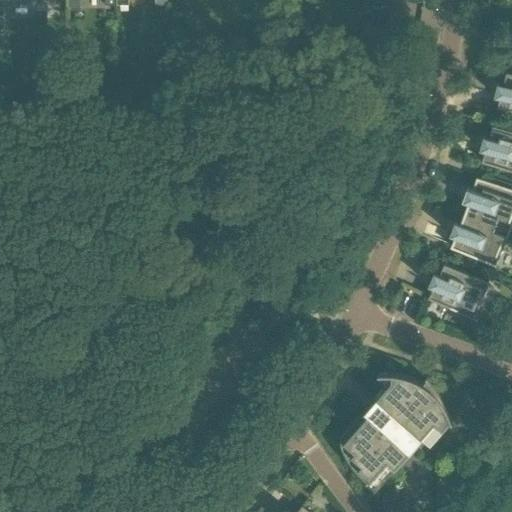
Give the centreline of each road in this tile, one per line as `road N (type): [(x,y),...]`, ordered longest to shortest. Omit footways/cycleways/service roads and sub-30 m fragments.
road 1 (residential): [(353,314),(397,217),(444,79),(459,0)]
road 2 (residential): [(511,372),(353,314)]
road 3 (residential): [(288,422),(353,314)]
